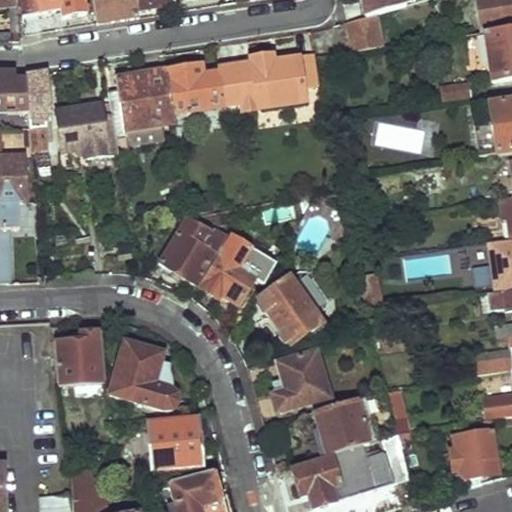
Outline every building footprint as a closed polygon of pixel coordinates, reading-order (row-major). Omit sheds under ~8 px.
[(85,16),(82,0),(16,0),(18,20),(60,13),(60,19),(85,16)] [(92,0),(96,27),(139,20),(137,12),(135,0),(92,0)] [(135,0),(137,12),(176,5),(175,0),(135,0)] [(366,0),(368,14),(409,8),(407,0),(366,0)] [(511,0),(481,0),(485,35),(511,30),(511,0)] [(351,25),(356,55),(384,52),(379,20),(351,25)] [(491,62),(494,86),(511,83),(511,34),(488,38),(491,62)] [(491,62),(488,38),(470,40),(474,65),(491,62)] [(250,107),(251,116),(326,106),(317,62),(277,67),(276,61),(252,64),(252,69),(253,74),(243,75),(250,107)] [(243,75),(253,74),(252,69),(221,73),(222,78),(243,75)] [(7,114),(28,113),(25,79),(17,78),(16,72),(0,72),(0,107),(7,107),(7,114)] [(168,76),(175,118),(250,107),(243,75),(222,78),(204,81),(202,72),(168,76)] [(115,120),(117,142),(127,140),(127,136),(177,128),(175,118),(168,76),(119,85),(120,94),(110,96),(115,120)] [(444,92),(447,105),(472,102),(470,88),(444,92)] [(511,156),(511,104),(494,107),(494,112),(476,114),(482,161),(511,156)] [(58,114),(62,155),(86,152),(87,161),(120,158),(117,142),(115,120),(106,122),(104,109),(58,114)] [(418,127),(375,123),(373,147),(432,152),(435,122),(418,121),(418,127)] [(36,156),(39,178),(52,175),(47,128),(31,129),(34,156),(36,156)] [(0,285),(10,285),(7,236),(3,236),(3,230),(7,230),(18,230),(18,204),(29,204),(27,157),(5,157),(3,142),(0,142),(0,285)] [(402,188),(404,202),(448,196),(446,181),(402,188)] [(257,201),(258,210),(266,208),(264,200),(257,201)] [(184,214),(186,223),(188,222),(193,221),(192,213),(184,214)] [(188,222),(161,264),(196,287),(214,258),(217,260),(226,246),(188,222)] [(511,243),(493,246),(498,296),(511,293),(511,243)] [(231,244),(223,257),(256,279),(262,270),(245,259),(248,255),(231,244)] [(223,257),(202,291),(218,301),(220,297),(240,308),(258,279),(256,279),(223,257)] [(290,276),(260,298),(292,346),(322,323),(290,276)] [(489,297),(491,309),(506,308),(506,310),(511,309),(511,293),(498,296),(489,297)] [(511,328),(498,330),(499,342),(511,340),(511,328)] [(58,339),(61,389),(108,386),(105,337),(58,339)] [(126,344),(112,396),(168,415),(173,414),(176,412),(180,408),(181,403),(180,397),(174,392),(162,386),(165,371),(162,370),(166,356),(126,344)] [(278,399),(282,415),(331,399),(318,355),(281,367),(289,395),(278,399)] [(511,359),(478,362),(479,378),(482,378),(511,373),(511,359)] [(511,373),(482,378),(483,388),(511,385),(511,373)] [(406,420),(399,391),(389,394),(396,422),(406,420)] [(316,411),(328,454),(331,454),(369,442),(356,399),(316,411)] [(511,399),(484,402),(486,420),(511,417),(511,399)] [(150,426),(155,478),(204,472),(199,421),(150,426)] [(495,434),(455,440),(460,474),(464,480),(471,481),(502,476),(495,434)] [(295,470),(303,498),(310,496),(313,509),(408,483),(397,435),(369,442),(331,454),(331,458),(295,470)] [(80,473),(79,458),(69,460),(70,475),(80,473)] [(172,488),(178,511),(219,511),(218,506),(224,505),(216,477),(172,488)] [(79,511),(94,510),(93,483),(71,484),(72,511),(79,511)]
